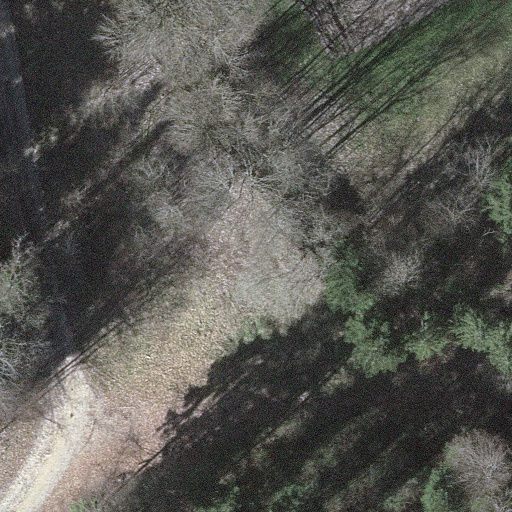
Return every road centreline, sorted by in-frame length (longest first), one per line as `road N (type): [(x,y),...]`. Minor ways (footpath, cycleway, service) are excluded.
road 1 (track): [(0,24),(46,296),(61,441),(11,511)]
road 2 (track): [(61,441),(267,383),(420,372),(511,375)]
